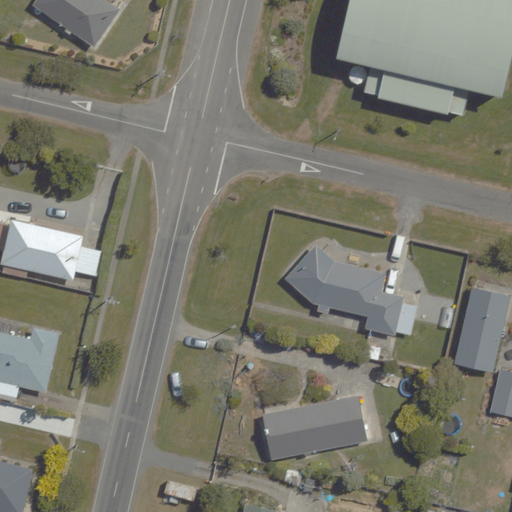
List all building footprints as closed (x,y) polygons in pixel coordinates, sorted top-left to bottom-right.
[(124,8),(111,0),(40,0),(34,10),(95,51),(124,8)] [(511,0),(347,0),(334,57),(369,65),(363,91),(379,95),(378,98),(448,115),(449,112),(463,115),(469,89),(502,97),(511,54),(511,0)] [(89,235),(13,218),(2,267),(78,283),(80,275),(98,279),(104,252),(86,248),(89,235)] [(318,242),(283,277),(319,307),(331,309),(331,310),(367,317),(365,329),(411,337),(417,303),(382,297),(387,271),(332,262),(318,242)] [(511,304),(511,291),(474,283),(454,366),(495,375),(511,304)] [(24,387),(47,393),(62,334),(36,328),(32,344),(0,336),(0,397),(20,403),(24,387)] [(511,369),(502,367),(492,422),(511,425),(511,369)] [(361,396),(264,414),(273,460),(370,443),(361,396)] [(0,511),(27,511),(40,467),(0,456),(0,511)]
